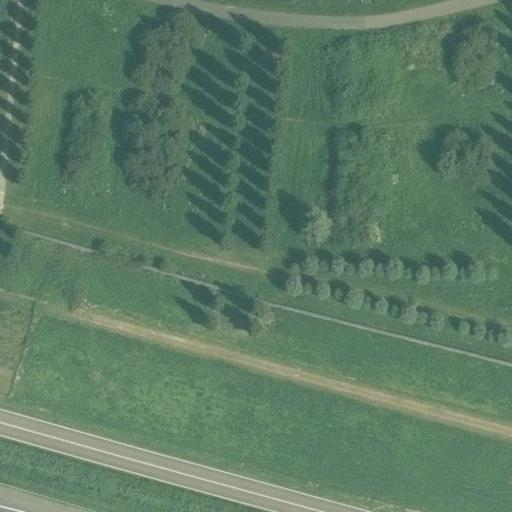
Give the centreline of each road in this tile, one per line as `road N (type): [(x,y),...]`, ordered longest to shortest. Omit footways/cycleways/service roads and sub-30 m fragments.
road 1 (track): [(0,211),(214,268),(511,326)]
road 2 (track): [(511,439),(80,317)]
road 3 (primary): [(0,424),(321,511)]
